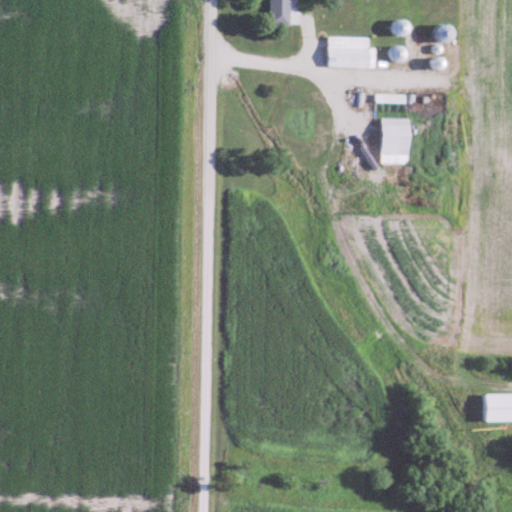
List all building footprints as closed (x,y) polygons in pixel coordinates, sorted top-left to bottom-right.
[(267,0),(267,23),(296,23),(295,0),(267,0)] [(373,67),(373,46),(366,46),(366,36),(325,36),(325,56),(332,56),(331,66),(373,67)] [(403,93),(373,93),(373,102),(403,101),(403,93)] [(407,118),(379,117),(378,161),(406,162),(407,118)] [(483,421),(510,420),(509,393),(482,393),(483,421)]
